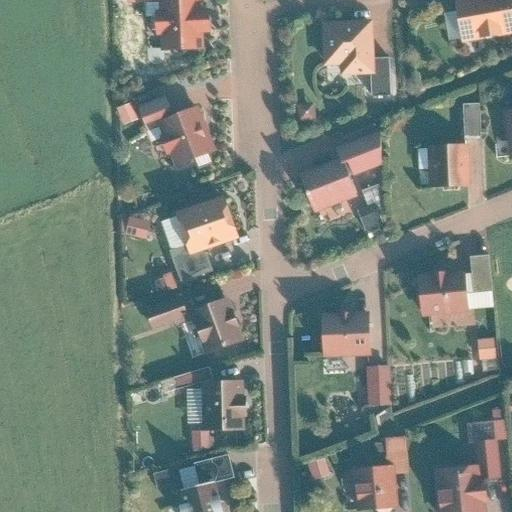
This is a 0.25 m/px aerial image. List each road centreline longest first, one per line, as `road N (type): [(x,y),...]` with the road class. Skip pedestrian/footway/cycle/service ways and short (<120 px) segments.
road 1 (residential): [(248,0),(276,303)]
road 2 (residential): [(511,205),(276,303)]
road 3 (residential): [(276,303),(276,511)]
